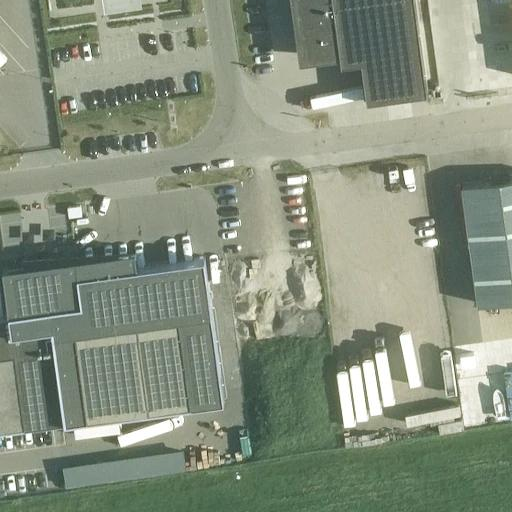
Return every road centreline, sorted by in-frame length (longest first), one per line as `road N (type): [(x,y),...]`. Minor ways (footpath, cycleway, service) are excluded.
road 1 (unclassified): [(511,119),(228,158)]
road 2 (unclassified): [(228,158),(0,188)]
road 3 (unclassified): [(228,158),(211,0)]
